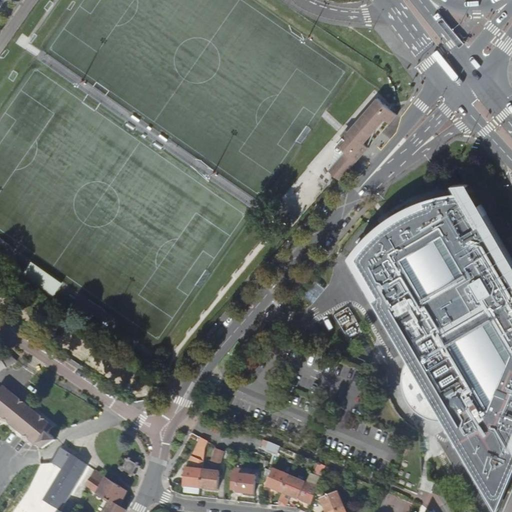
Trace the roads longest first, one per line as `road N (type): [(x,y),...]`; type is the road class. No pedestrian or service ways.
road 1 (tertiary): [(163,433),(207,359),(366,181)]
road 2 (residential): [(0,329),(163,433)]
road 3 (tertiary): [(443,77),(366,181)]
